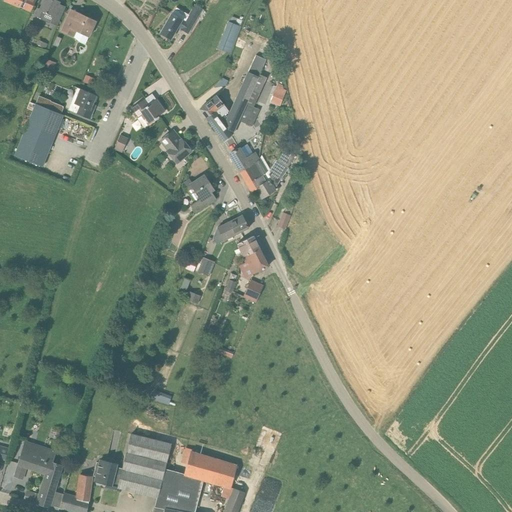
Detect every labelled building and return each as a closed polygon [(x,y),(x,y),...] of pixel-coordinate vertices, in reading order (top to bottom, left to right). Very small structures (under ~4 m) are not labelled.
[(4,0),(4,1),(29,12),(33,2),(27,0),(4,0)] [(60,2),(55,0),(43,0),(40,9),(37,8),(34,16),(42,20),(45,14),(53,17),(50,24),(56,26),(64,8),(58,6),(60,2)] [(187,35),(196,21),(203,9),(195,4),(188,15),(176,8),(172,14),(160,34),(170,40),(176,29),(187,35)] [(88,38),(96,21),(79,13),(76,19),(68,15),(61,31),(74,37),(76,32),(88,38)] [(240,27),(229,23),(218,50),(230,54),(240,27)] [(268,59),(270,70),(280,68),(277,56),(268,59)] [(56,63),(46,60),(44,67),(53,71),(56,63)] [(231,136),(238,120),(246,104),(258,78),(249,73),(248,73),(229,114),(224,106),(206,118),(224,142),(231,136)] [(91,86),(94,79),(86,75),(83,82),(91,86)] [(279,85),(277,84),(272,99),(281,102),(286,90),(283,89),(282,87),(279,85)] [(68,110),(76,114),(89,120),(93,111),(90,110),(96,96),(77,88),(68,110)] [(35,104),(60,114),(63,107),(50,101),(51,101),(38,96),(35,104)] [(149,96),(130,109),(137,119),(141,116),(148,125),(165,112),(159,104),(156,106),(153,102),(156,100),(149,104),(145,99),(149,97),(149,96)] [(217,96),(200,109),(206,118),(224,106),(217,96)] [(27,109),(32,111),(14,156),(42,167),(63,115),(60,114),(35,104),(29,102),(27,109)] [(246,104),(238,120),(245,123),(253,107),(246,104)] [(174,131),(173,130),(160,141),(168,151),(167,152),(176,163),(191,151),(182,140),(180,141),(172,132),(174,131)] [(123,151),(128,139),(120,136),(115,147),(123,151)] [(239,172),(258,160),(253,153),(243,158),(238,148),(233,151),(234,152),(229,155),(239,172)] [(287,171),(288,169),(288,168),(295,156),(285,149),(277,161),(276,160),(275,162),(270,170),(269,172),(270,173),(268,175),(271,179),(275,186),(276,187),(287,171)] [(265,174),(258,160),(239,172),(251,192),(256,189),(269,181),(271,179),(268,175),(270,173),(269,172),(265,174)] [(214,190),(204,175),(192,183),(189,180),(181,185),(186,192),(187,192),(194,203),(190,205),(195,213),(213,201),(209,194),(214,190)] [(262,199),(275,191),(269,181),(256,189),(262,199)] [(285,230),(290,216),(283,213),(277,227),(285,230)] [(235,235),(249,228),(242,215),(229,222),(235,235)] [(217,228),(213,238),(216,244),(235,235),(229,222),(217,228)] [(237,244),(243,257),(259,249),(253,236),(237,244)] [(252,275),(268,267),(259,249),(243,257),(244,260),(242,261),(243,264),(240,265),(246,277),(251,274),(252,275)] [(204,257),(197,272),(208,277),(214,263),(208,260),(209,259),(204,257)] [(190,258),(185,269),(193,272),(197,261),(190,258)] [(190,281),(184,278),(181,288),(186,290),(190,281)] [(225,291),(231,293),(235,282),(229,280),(225,291)] [(242,297),(256,303),(263,286),(249,280),(242,297)] [(200,296),(189,292),(186,299),(197,304),(200,296)] [(231,358),(233,353),(219,347),(217,353),(231,358)] [(154,392),(151,400),(157,402),(157,401),(160,394),(160,393),(154,391),(154,392)] [(194,511),(203,480),(183,474),(165,469),(171,444),(131,433),(121,469),(118,488),(156,498),(154,507),(166,509),(181,511),(194,511)] [(50,505),(52,498),(62,466),(50,462),(54,452),(25,443),(14,477),(22,479),(26,467),(47,474),(39,495),(26,492),(24,500),(49,507),(50,505)] [(0,459),(5,461),(8,448),(0,446),(0,459)] [(183,474),(203,480),(229,488),(236,464),(190,451),(183,474)] [(96,462),(95,466),(93,476),(96,477),(94,482),(108,486),(108,488),(117,491),(118,488),(121,469),(117,467),(118,464),(99,459),(98,463),(96,462)] [(88,501),(92,476),(80,474),(77,496),(64,493),(59,508),(72,511),(86,511),(88,501)] [(223,511),(235,511),(243,492),(231,488),(223,511)]
